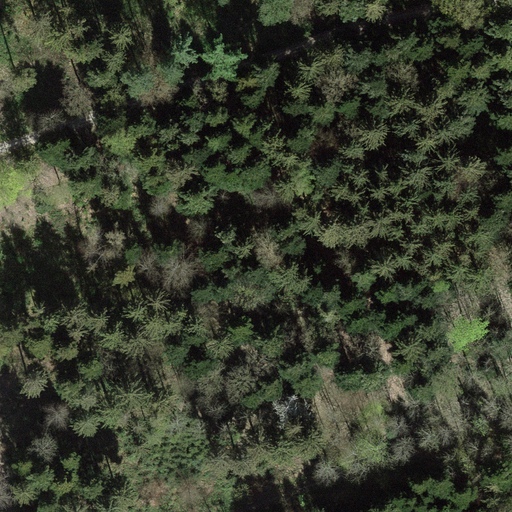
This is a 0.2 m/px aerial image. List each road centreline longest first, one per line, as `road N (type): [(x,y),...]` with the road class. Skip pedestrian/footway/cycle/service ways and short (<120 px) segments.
road 1 (track): [(498,0),(395,14),(0,144)]
road 2 (track): [(511,431),(246,511)]
